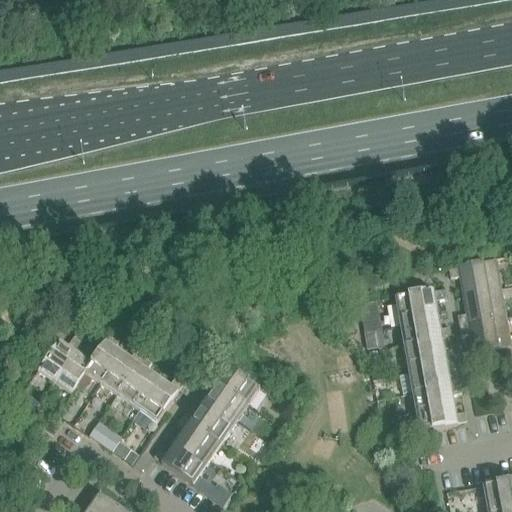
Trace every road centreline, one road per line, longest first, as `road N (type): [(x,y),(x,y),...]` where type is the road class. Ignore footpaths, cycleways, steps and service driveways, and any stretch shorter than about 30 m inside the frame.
road 1 (trunk): [(0,203),(511,109)]
road 2 (trunk): [(511,44),(0,137)]
road 3 (residential): [(172,511),(93,457),(77,461),(45,511)]
